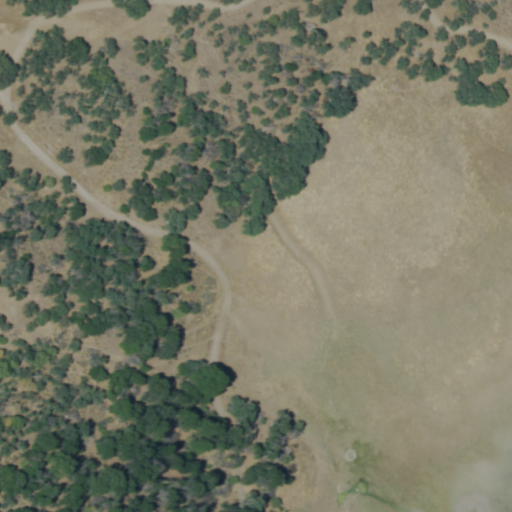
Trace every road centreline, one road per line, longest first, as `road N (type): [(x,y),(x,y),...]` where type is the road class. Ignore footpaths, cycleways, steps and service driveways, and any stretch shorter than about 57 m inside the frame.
road 1 (track): [(262,511),(210,376),(226,287),(192,248),(91,200),(0,110)]
road 2 (track): [(0,92),(15,50),(32,26),(54,14),(107,3),(224,9),(245,0)]
